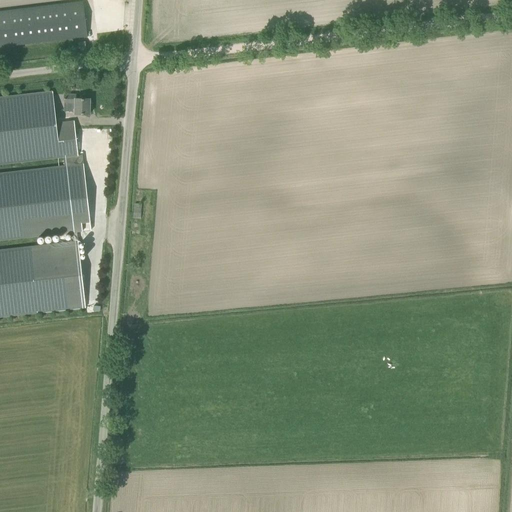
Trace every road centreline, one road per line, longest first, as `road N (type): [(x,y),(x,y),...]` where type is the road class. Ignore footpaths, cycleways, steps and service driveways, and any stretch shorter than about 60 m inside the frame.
road 1 (unclassified): [(97,511),(135,59)]
road 2 (track): [(135,59),(511,16)]
road 3 (unclassified): [(0,77),(135,59)]
